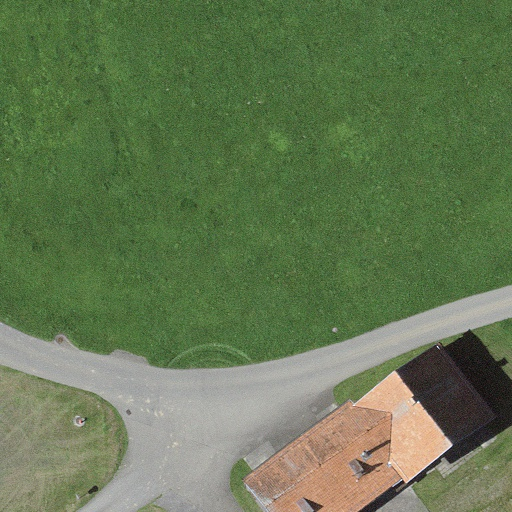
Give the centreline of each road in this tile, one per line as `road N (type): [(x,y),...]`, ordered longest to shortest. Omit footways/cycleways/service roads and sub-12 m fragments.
road 1 (unclassified): [(209,409),(511,311)]
road 2 (unclassified): [(0,345),(209,409)]
road 3 (unclassified): [(117,511),(177,466),(209,409)]
